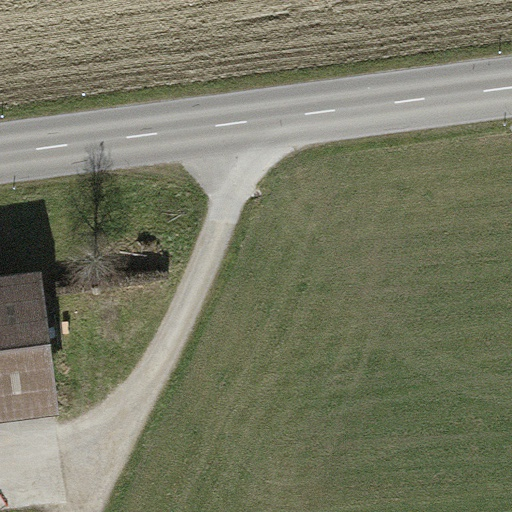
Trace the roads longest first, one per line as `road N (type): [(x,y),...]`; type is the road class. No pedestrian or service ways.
road 1 (tertiary): [(0,153),(511,87)]
road 2 (track): [(89,511),(223,222),(235,181),(229,124)]
